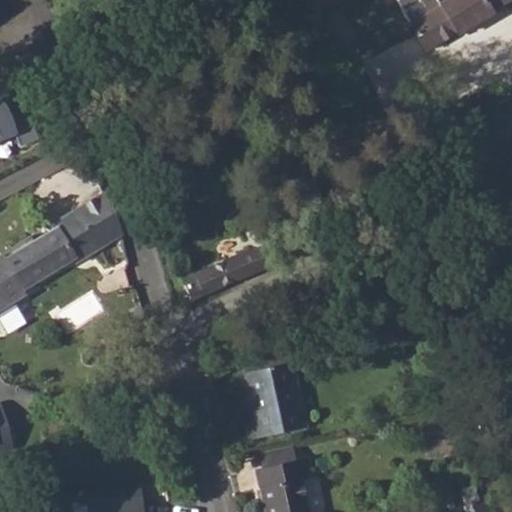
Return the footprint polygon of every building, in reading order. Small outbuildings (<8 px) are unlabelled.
[(437,0),(396,0),(421,41),(426,49),(456,31),(458,34),(492,14),(491,11),(508,0),(447,0),(440,5),(437,0)] [(3,104),(0,105),(0,143),(16,137),(3,104)] [(0,309),(24,295),(22,291),(72,260),(75,264),(119,237),(102,193),(50,225),(53,230),(2,261),(0,257),(0,309)] [(253,249),(180,278),(189,301),(262,270),(253,249)] [(245,374),(241,374),(251,421),(243,423),(247,441),(305,427),(291,364),(288,364),(285,349),(255,356),(258,371),(245,374)] [(0,401),(0,400),(0,451),(15,447),(0,401)] [(301,458),(255,469),(263,511),(306,511),(300,480),(306,479),(301,458)] [(487,511),(482,498),(445,511),(487,511)] [(142,511),(141,499),(88,503),(88,508),(73,510),(73,511),(142,511)]
